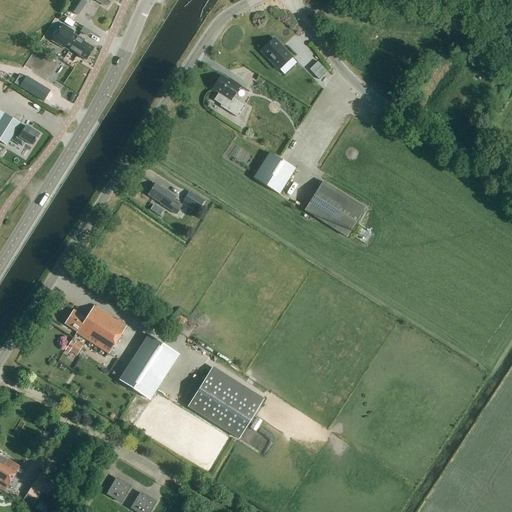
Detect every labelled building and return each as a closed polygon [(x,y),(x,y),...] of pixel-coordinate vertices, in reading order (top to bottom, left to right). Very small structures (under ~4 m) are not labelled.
[(75,0),(69,11),(77,16),(86,2),(81,0),(75,0)] [(93,48),(84,42),(85,41),(73,33),(75,31),(63,24),(51,41),(69,52),(70,50),(86,60),(93,48)] [(467,52),(473,42),(457,32),(451,42),(467,52)] [(274,39),(261,51),(279,70),(280,68),(292,57),(274,39)] [(318,62),(309,70),(319,80),(327,72),(318,62)] [(232,97),(240,85),(232,79),(231,81),(221,74),(212,88),(219,93),(215,100),(222,104),(220,106),(236,117),(244,105),(232,97)] [(17,80),(15,85),(23,89),(25,85),(17,80)] [(20,124),(5,114),(0,121),(0,141),(6,146),(15,132),(20,135),(19,137),(17,140),(24,144),(25,141),(32,146),(39,135),(26,126),(25,128),(20,124)] [(49,142),(52,136),(46,134),(44,140),(49,142)] [(280,194),(296,169),(269,153),(254,179),(280,194)] [(347,238),(366,208),(323,182),(305,211),(347,238)] [(177,213),(182,205),(174,199),(176,196),(155,183),(148,194),(161,203),(177,213)] [(197,197),(191,206),(199,211),(204,202),(197,197)] [(126,326),(94,306),(86,318),(73,310),(65,323),(78,331),(76,333),(108,354),(126,326)] [(71,341),(66,348),(65,350),(69,353),(70,351),(78,355),(83,346),(76,341),(74,343),(71,341)] [(46,351),(57,359),(62,352),(51,344),(46,351)] [(152,389),(158,380),(156,379),(131,362),(126,369),(119,381),(129,388),(136,394),(145,400),(152,389)] [(212,367),(187,407),(238,440),(264,399),(212,367)] [(0,488),(5,491),(6,489),(12,477),(19,466),(7,460),(6,459),(0,455),(0,488)] [(27,501),(37,482),(20,473),(9,495),(13,497),(10,503),(26,511),(31,503),(27,501)] [(121,503),(131,486),(116,478),(106,494),(121,503)] [(135,511),(150,511),(157,501),(140,492),(130,508),(135,511)] [(43,500),(37,509),(41,511),(49,511),(53,506),(43,500)]
